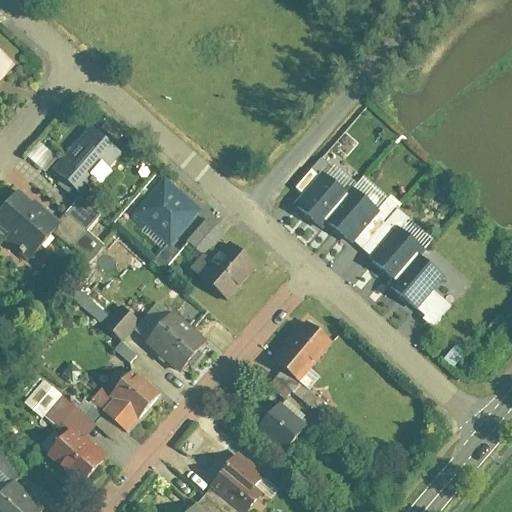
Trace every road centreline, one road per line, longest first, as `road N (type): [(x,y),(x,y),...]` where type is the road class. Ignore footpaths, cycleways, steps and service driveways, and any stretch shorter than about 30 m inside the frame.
road 1 (residential): [(103,511),(307,277)]
road 2 (residential): [(430,0),(251,225)]
road 3 (residential): [(251,225),(68,69)]
road 4 (residential): [(481,430),(307,277)]
